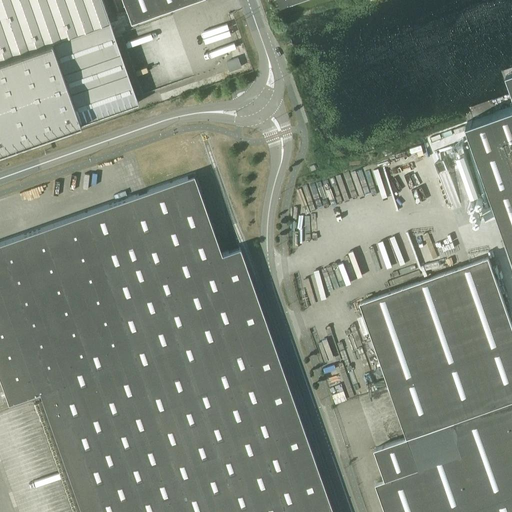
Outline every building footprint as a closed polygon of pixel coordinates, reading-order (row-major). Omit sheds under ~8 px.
[(0,0),(0,150),(138,102),(136,96),(143,94),(121,33),(121,32),(115,35),(115,34),(113,29),(102,0),(0,0)] [(123,0),(131,21),(192,0),(123,0)] [(227,61),(230,70),(241,66),(238,57),(227,61)] [(463,145),(455,147),(473,196),(480,194),(474,177),(480,175),(488,197),(493,196),(485,173),(486,173),(496,200),(483,205),(487,216),(492,214),(500,212),(511,246),(511,72),(506,74),(511,90),(511,105),(496,111),(493,112),(474,119),(468,121),(480,156),(476,157),(476,158),(470,160),(471,165),(470,165),(463,145)] [(194,174),(0,242),(0,376),(9,402),(40,391),(43,399),(36,401),(35,402),(74,511),(333,511),(240,247),(236,248),(234,249),(222,253),(194,174)] [(375,448),(386,479),(376,482),(386,511),(461,511),(511,494),(511,321),(489,256),(361,301),(408,436),(375,448)]
